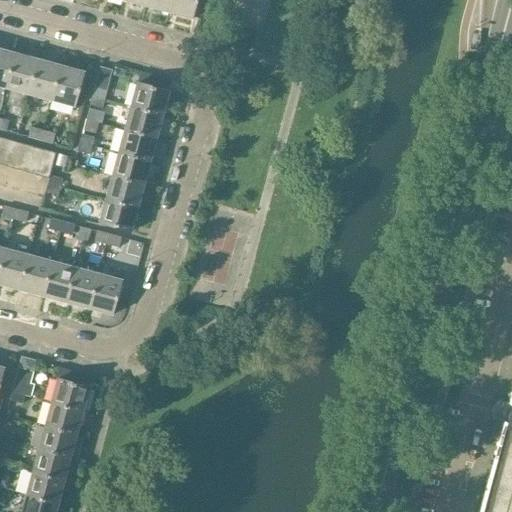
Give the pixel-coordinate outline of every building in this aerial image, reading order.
[(168,13),(171,0),(145,0),(144,7),(168,13)] [(192,20),(197,0),(171,0),(168,13),(192,20)] [(0,87),(4,89),(13,54),(0,50),(0,87)] [(27,95),(37,61),(13,54),(4,89),(27,95)] [(50,101),(60,67),(37,61),(27,95),(50,101)] [(74,108),(83,73),(60,67),(50,101),(74,108)] [(99,67),(93,88),(105,91),(111,70),(99,67)] [(161,116),(167,92),(136,84),(129,108),(161,116)] [(103,101),(105,91),(93,88),(90,97),(103,101)] [(101,108),(103,101),(90,97),(88,105),(101,108)] [(154,139),(161,116),(129,108),(123,131),(154,139)] [(40,141),(42,131),(29,128),(26,138),(40,141)] [(51,144),(53,134),(42,131),(40,141),(51,144)] [(148,162),(154,139),(123,131),(117,154),(148,162)] [(90,147),(93,138),(81,135),(78,144),(90,147)] [(0,165),(2,166),(9,141),(0,138),(0,165)] [(13,169),(20,144),(9,141),(2,166),(13,169)] [(25,172),(31,147),(20,144),(13,169),(25,172)] [(88,155),(90,147),(78,144),(76,151),(88,155)] [(35,175),(42,150),(31,147),(25,172),(35,175)] [(49,175),(55,153),(42,150),(35,175),(48,178),(49,175)] [(142,186),(148,162),(117,154),(111,177),(142,186)] [(59,188),(61,179),(49,175),(48,178),(46,185),(59,188)] [(136,209),(142,186),(111,177),(105,200),(136,209)] [(57,196),(59,188),(46,185),(44,193),(57,196)] [(129,232),(136,209),(105,200),(98,224),(129,232)] [(13,220),(15,210),(3,207),(0,216),(13,220)] [(25,223),(27,213),(15,210),(13,220),(25,223)] [(60,232),(62,222),(50,219),(47,229),(60,232)] [(72,235),(74,226),(62,222),(60,232),(72,235)] [(106,244),(108,235),(96,232),(94,241),(106,244)] [(118,248),(121,238),(108,235),(106,244),(118,248)] [(0,285),(19,290),(29,256),(5,250),(0,267),(0,285)] [(42,297),(51,262),(29,256),(19,290),(42,297)] [(65,303),(74,269),(51,262),(42,297),(65,303)] [(88,309),(97,275),(74,269),(65,303),(88,309)] [(112,316),(121,281),(97,275),(88,309),(112,316)] [(17,369),(11,392),(24,395),(29,397),(33,385),(30,384),(33,373),(36,361),(21,357),(17,369)] [(56,379),(50,402),(82,411),(88,388),(78,385),(81,375),(56,368),(54,377),(57,378),(57,379),(56,379)] [(21,404),(24,395),(11,392),(9,400),(21,404)] [(75,435),(82,411),(50,402),(44,426),(75,435)] [(511,511),(511,409),(484,511),(511,511)] [(69,458),(75,435),(44,426),(37,449),(69,458)] [(0,438),(11,442),(13,433),(1,430),(0,432),(0,438)] [(0,447),(9,450),(11,442),(0,438),(0,447)] [(63,481),(69,458),(37,449),(31,472),(63,481)] [(57,504),(63,481),(31,472),(25,495),(57,504)] [(54,511),(57,504),(25,495),(20,511),(54,511)]
